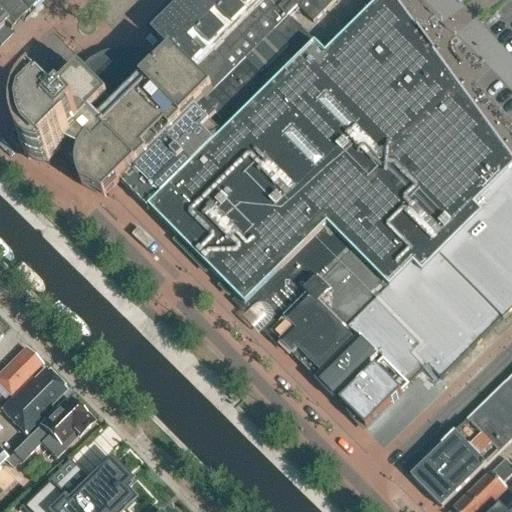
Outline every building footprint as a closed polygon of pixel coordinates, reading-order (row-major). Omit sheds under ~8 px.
[(0,0),(0,29),(2,29),(31,0),(0,0)] [(214,146),(150,209),(247,308),(270,285),(272,275),(286,289),(294,282),(315,285),(320,280),(334,294),(495,137),(436,56),(419,33),(394,0),(384,0),(328,56),(318,46),(222,139),(214,146)] [(172,52),(212,94),(290,19),(298,10),(288,0),(189,0),(184,6),(178,12),(156,35),(172,52)] [(288,0),(298,10),(313,25),(339,0),(288,0)] [(212,94),(121,183),(142,203),(149,210),(150,209),(214,146),(200,132),(208,124),(216,116),(222,121),(264,80),(260,76),(304,33),(290,19),(212,94)] [(105,199),(121,183),(212,94),(172,52),(158,66),(153,61),(154,61),(153,60),(151,61),(142,59),(135,58),(128,57),(122,58),(115,59),(108,61),(102,64),(96,68),(87,76),(80,70),(47,103),(37,92),(32,96),(28,100),(24,105),(21,110),(19,116),(18,121),(18,127),(18,133),(20,139),(22,145),(25,150),(29,154),(33,159),(38,162),(43,165),(49,167),(49,166),(64,152),(78,166),(78,171),(78,175),(79,179),(80,183),(82,187),(105,199)] [(511,160),(495,137),(334,294),(320,307),(374,363),(380,358),(384,362),(396,374),(410,389),(429,370),(442,383),(503,322),(511,313),(511,160)] [(270,333),(270,335),(323,389),(327,393),(336,401),(337,401),(374,363),(320,307),(334,294),(320,280),(315,285),(294,282),(286,289),(279,297),(278,297),(270,333)] [(36,373),(41,369),(25,352),(0,376),(0,391),(9,400),(36,373)] [(384,362),(341,405),(367,431),(391,408),(379,396),(388,388),(385,385),(396,374),(384,362)] [(49,412),(66,395),(45,374),(33,385),(31,384),(0,414),(25,439),(50,414),(49,412)] [(396,374),(385,385),(388,388),(399,399),(410,389),(396,374)] [(511,379),(460,430),(493,463),(511,443),(511,379)] [(399,399),(388,388),(379,396),(391,408),(399,399)] [(78,444),(91,430),(81,419),(83,417),(73,407),(71,409),(69,408),(65,412),(62,409),(14,456),(15,456),(21,462),(24,466),(41,449),(56,464),(64,456),(77,444),(78,444)] [(443,511),(493,463),(460,430),(459,431),(443,446),(441,447),(443,449),(411,480),(442,511),(443,511)] [(91,473),(102,461),(86,446),(75,458),(91,473)] [(0,470),(7,464),(8,462),(0,454),(0,470)] [(15,456),(8,462),(7,464),(13,470),(21,462),(15,456)] [(487,511),(509,492),(504,487),(511,478),(511,457),(457,511),(456,511),(487,511)] [(119,511),(131,500),(123,491),(131,483),(111,463),(94,481),(92,479),(90,477),(87,480),(71,495),(71,496),(67,500),(49,482),(18,511),(20,511),(21,511),(119,511)]
